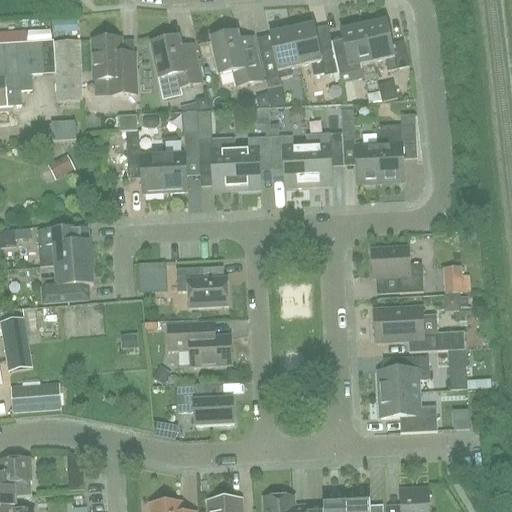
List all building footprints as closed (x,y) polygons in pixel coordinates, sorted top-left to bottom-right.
[(386,23),(365,28),(373,65),(385,62),(388,74),(409,69),(403,43),(392,46),(386,23)] [(313,27),(292,32),(300,69),(312,66),(314,77),(324,75),(325,78),(338,75),(333,51),(320,54),(313,27)] [(361,68),(373,65),(365,28),(341,33),(342,37),(330,40),(333,51),(338,75),(341,84),(363,79),(361,68)] [(291,71),(300,69),(292,32),(270,37),(275,60),(262,63),(268,91),(282,88),(280,82),(293,79),(291,71)] [(237,89),(262,83),(256,57),(243,60),(237,35),(212,41),(220,78),(234,75),(237,89)] [(159,81),(177,77),(180,90),(202,85),(196,61),(184,64),(179,39),(151,45),(159,81)] [(111,82),(111,97),(136,96),(135,66),(122,67),(121,41),(93,42),(94,82),(111,82)] [(55,43),(17,46),(0,47),(0,108),(8,108),(7,108),(21,107),(21,94),(32,93),(31,76),(56,75),(57,104),(83,103),(80,43),(55,44),(55,43)] [(398,101),(394,84),(378,88),(382,105),(398,101)] [(97,110),(115,110),(115,99),(98,99),(97,110)] [(341,114),(342,131),(343,145),(354,143),(353,113),(341,114)] [(382,147),(379,147),(381,185),(404,183),(402,142),(416,141),(415,117),(401,118),(401,135),(381,136),(382,147)] [(75,124),(51,125),(53,144),(76,142),(75,124)] [(344,168),(343,145),(342,131),(331,132),(331,136),(329,136),(330,146),(307,147),(309,188),(332,187),(331,168),(344,168)] [(185,155),(163,156),(165,196),(188,195),(186,160),(199,160),(199,143),(198,136),(184,136),(185,155)] [(139,137),(127,138),(127,152),(140,152),(139,137)] [(293,138),(270,139),(272,172),(285,171),(286,190),(309,188),(307,147),(293,148),(293,138)] [(260,172),(272,172),(270,139),(248,141),(248,150),(235,151),(237,192),(260,191),(260,172)] [(235,141),(199,143),(199,160),(200,176),(213,175),(214,193),(237,192),(235,151),(235,141)] [(357,186),(381,185),(379,147),(355,148),(357,186)] [(143,197),(165,196),(163,156),(141,157),(143,197)] [(61,185),(80,175),(72,158),(52,168),(61,185)] [(15,232),(15,241),(31,241),(30,231),(15,232)] [(56,269),(92,266),(90,244),(64,246),(63,232),(38,234),(40,258),(55,257),(56,269)] [(400,296),(424,294),(422,266),(410,266),(409,250),(372,252),(373,280),(399,279),(400,296)] [(92,266),(56,269),(57,281),(42,282),(44,306),(69,304),(68,289),(94,287),(92,266)] [(463,268),(447,269),(448,297),(464,297),(463,268)] [(189,310),(229,308),(227,282),(203,283),(203,271),(177,272),(178,295),(189,294),(189,310)] [(423,339),(422,310),(375,312),(377,345),(409,343),(409,355),(437,354),(436,338),(423,339)] [(94,336),(94,311),(50,311),(50,336),(94,336)] [(7,364),(31,360),(24,321),(1,325),(7,364)] [(192,370),(231,367),(230,339),(200,341),(199,327),(169,328),(170,353),(191,352),(192,370)] [(466,333),(439,334),(441,358),(467,357),(466,333)] [(379,397),(419,395),(419,383),(430,382),(429,359),(397,360),(397,372),(378,373),(379,397)] [(13,415),(61,411),(60,386),(12,390),(13,415)] [(196,429),(234,427),(233,402),(206,403),(205,387),(177,388),(178,416),(195,415),(196,429)] [(419,395),(379,397),(380,421),(400,420),(401,436),(438,434),(436,408),(420,409),(419,395)] [(163,440),(166,426),(154,424),(155,439),(163,440)] [(32,498),(31,484),(29,461),(0,463),(1,476),(0,476),(0,500),(14,500),(32,498)] [(429,511),(429,492),(401,493),(401,511),(429,511)] [(370,511),(370,495),(347,496),(347,511),(370,511)] [(347,511),(347,496),(323,498),(324,507),(307,508),(307,511),(347,511)] [(294,509),(294,499),(265,501),(265,511),(307,511),(307,508),(294,509)] [(14,511),(14,500),(0,500),(0,511),(14,511)] [(241,511),(241,502),(209,504),(209,511),(241,511)]
